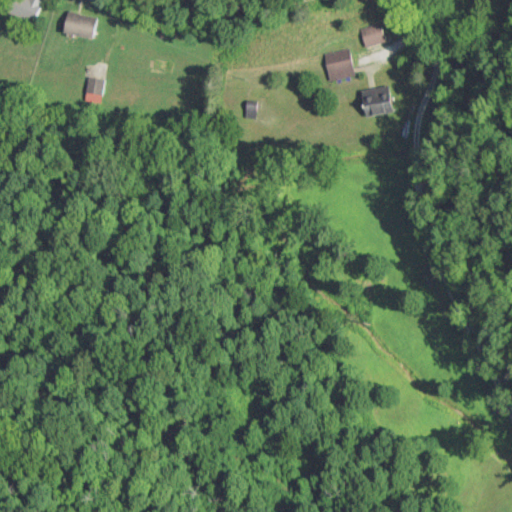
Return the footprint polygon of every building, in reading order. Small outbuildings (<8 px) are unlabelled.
[(42,4),(34,0),(10,0),(5,10),(30,24),(42,4)] [(60,31),(90,41),(97,20),(67,9),(60,31)] [(384,43),(382,25),(361,28),(363,46),(384,43)] [(354,77),(349,49),(323,54),(328,81),(354,77)] [(103,79),(87,79),(87,99),(103,99),(103,79)] [(246,118),(257,118),(257,103),(246,103),(246,118)]
